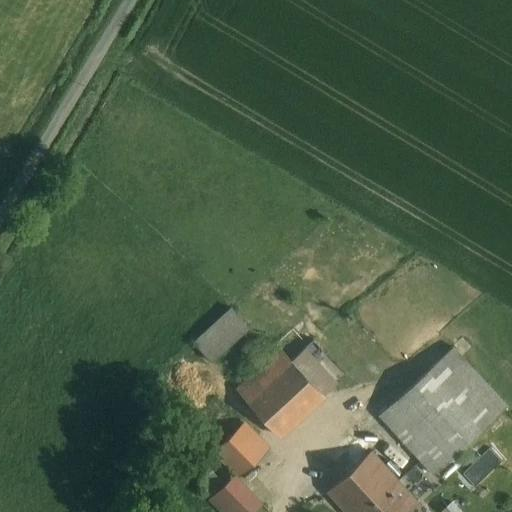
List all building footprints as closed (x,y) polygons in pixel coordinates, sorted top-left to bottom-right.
[(230,304),(191,340),(211,361),(249,325),(230,304)] [(265,337),(220,380),(270,431),(315,387),(265,337)] [(452,348),(379,415),(434,475),(481,431),(506,407),(452,348)] [(355,393),(339,377),(321,395),(337,411),(355,393)] [(259,439),(231,411),(192,451),(209,468),(195,483),(223,511),(233,511),(256,489),(233,465),(259,439)] [(370,452),(328,491),(346,511),(365,511),(394,486),(398,482),(370,452)] [(394,486),(365,511),(412,511),(419,506),(398,482),(394,486)]
